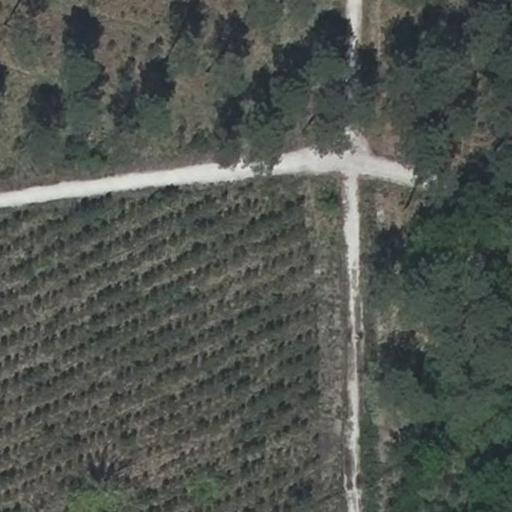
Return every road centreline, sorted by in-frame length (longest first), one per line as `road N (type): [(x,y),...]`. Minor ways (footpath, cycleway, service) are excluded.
road 1 (track): [(352,0),(350,158),(0,201)]
road 2 (track): [(350,158),(349,511)]
road 3 (track): [(350,158),(511,199)]
